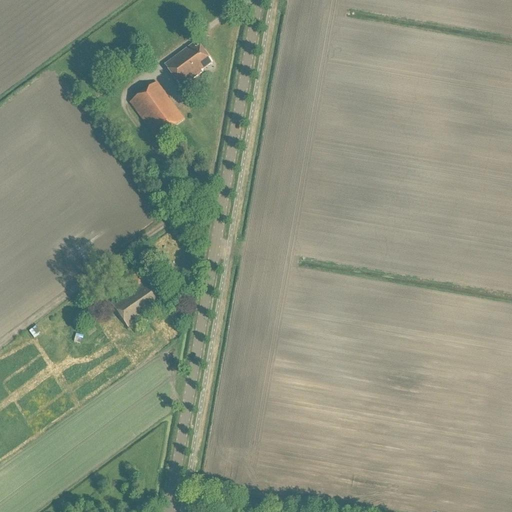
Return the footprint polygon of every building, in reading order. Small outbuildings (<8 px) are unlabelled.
[(212,64),(202,48),(201,47),(197,50),(194,45),(165,66),(181,89),(203,73),(202,71),(212,64)] [(158,83),(130,104),(157,141),(185,119),(158,83)] [(186,104),(181,98),(174,103),(179,109),(186,104)] [(129,330),(168,303),(154,281),(146,286),(139,275),(132,280),(137,287),(112,305),(129,330)] [(116,295),(124,290),(120,285),(113,290),(116,295)] [(27,332),(31,340),(38,335),(33,328),(27,332)]
